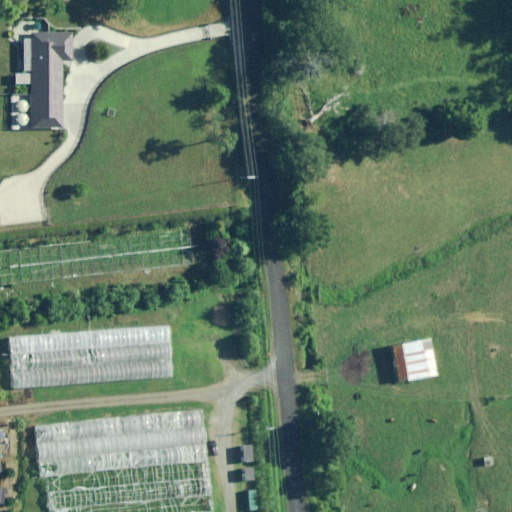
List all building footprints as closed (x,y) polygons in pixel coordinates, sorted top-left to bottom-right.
[(38,128),(60,128),(59,63),(70,62),(70,32),(27,32),(28,94),(28,128),(38,128)] [(183,238),(0,258),(0,293),(187,273),(183,238)] [(430,338),(389,344),(395,382),(435,376),(430,338)] [(7,351),(10,399),(169,388),(166,340),(7,351)] [(34,487),(47,486),(48,511),(209,511),(202,418),(30,431),(34,487)] [(256,491),(246,491),(246,511),(256,511),(256,491)]
